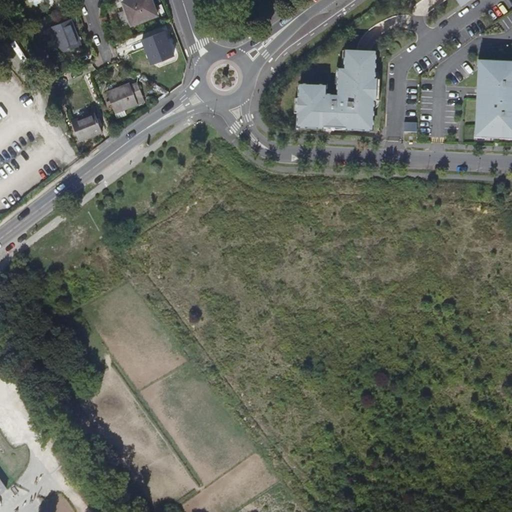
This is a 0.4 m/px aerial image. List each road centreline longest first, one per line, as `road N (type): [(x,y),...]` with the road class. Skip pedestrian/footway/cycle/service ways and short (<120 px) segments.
road 1 (residential): [(511,162),(278,153),(242,123)]
road 2 (secondary): [(0,234),(158,121)]
